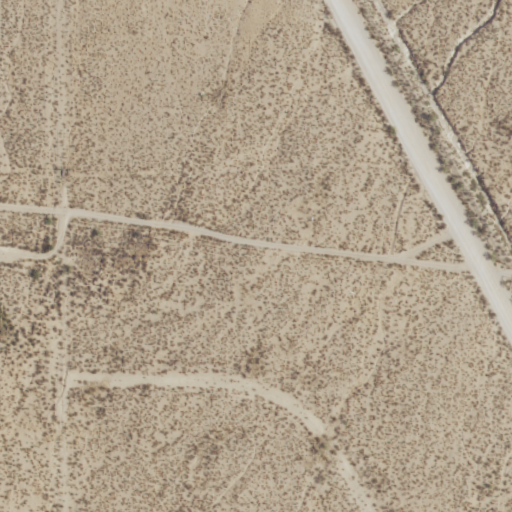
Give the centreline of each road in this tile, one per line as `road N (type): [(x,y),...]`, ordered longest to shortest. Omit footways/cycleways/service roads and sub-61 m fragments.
road 1 (track): [(0,201),(511,274)]
road 2 (track): [(66,511),(57,0)]
road 3 (residential): [(511,329),(334,0)]
road 4 (track): [(370,511),(325,435),(303,412),(269,396),(229,385),(66,379)]
